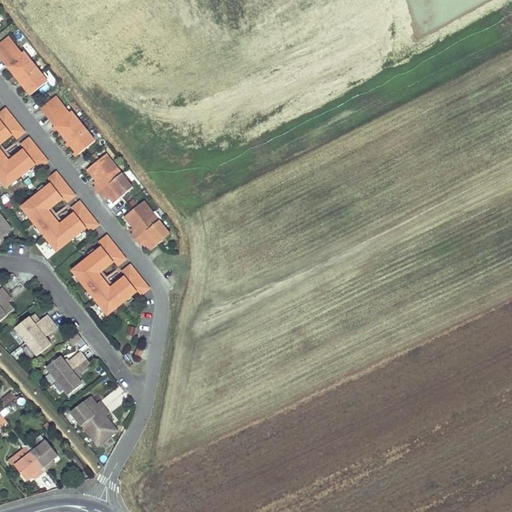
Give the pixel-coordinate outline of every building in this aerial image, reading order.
[(48,82),(25,53),(23,54),(9,37),(0,44),(0,51),(11,64),(10,64),(8,66),(8,67),(31,95),(48,82)] [(11,64),(0,51),(0,57),(8,67),(8,66),(10,64),(11,64)] [(96,142),(72,112),(71,114),(57,96),(44,107),(58,125),(56,126),(55,127),(78,156),(96,142)] [(58,125),(44,107),(41,109),(55,127),(56,126),(58,125)] [(25,133),(5,108),(0,112),(0,120),(12,136),(16,140),(25,133)] [(36,165),(24,150),(12,160),(7,154),(5,150),(1,145),(12,136),(0,120),(0,179),(7,188),(36,165)] [(49,163),(29,138),(20,145),(24,150),(36,165),(40,170),(40,169),(48,163),(49,163)] [(133,188),(107,155),(88,171),(96,182),(99,185),(96,187),(95,188),(104,199),(105,198),(108,196),(110,199),(114,204),(133,188)] [(76,197),(57,173),(56,173),(48,179),(47,180),(51,185),(63,200),(67,204),(75,197),(76,197)] [(55,214),(52,209),(53,209),(63,200),(51,185),(22,208),(57,251),(86,228),(74,213),(62,223),(58,217),(55,214)] [(99,226),(79,201),(79,202),(71,208),(70,209),(74,213),(86,228),(90,233),(99,226)] [(170,233),(144,201),(125,217),(134,228),(136,231),(133,233),(132,234),(141,246),(143,245),(145,243),(146,242),(148,245),(151,249),(170,233)] [(0,242),(13,232),(0,215),(0,242)] [(125,259),(107,236),(106,235),(98,243),(101,246),(113,262),(116,266),(125,259)] [(136,291),(124,276),(112,285),(108,280),(105,276),(101,271),(102,271),(113,262),(101,246),(72,270),(107,314),(136,291)] [(148,288),(149,288),(129,264),(120,271),(121,271),(124,276),(136,291),(137,291),(140,295),(148,288)] [(0,323),(13,313),(7,305),(10,302),(6,297),(0,301),(0,323)] [(26,345),(52,325),(46,318),(37,325),(35,328),(33,325),(29,319),(15,330),(26,345)] [(37,359),(51,348),(47,343),(45,341),(45,340),(48,338),(57,331),(52,325),(26,345),(37,359)] [(127,336),(135,337),(136,328),(128,327),(127,336)] [(141,359),(145,349),(139,346),(135,356),(141,359)] [(84,363),(79,357),(79,356),(75,359),(81,365),(83,363),(84,363)] [(55,386),(81,365),(75,359),(67,366),(64,369),(61,366),(58,361),(43,372),(55,386)] [(89,371),(84,363),(83,363),(81,365),(87,373),(89,371)] [(66,400),(80,390),(77,385),(74,382),(78,380),(87,373),(81,365),(55,386),(66,400)] [(4,407),(15,398),(11,393),(0,402),(4,407)] [(106,409),(101,403),(97,407),(86,393),(67,409),(82,428),(106,409)] [(118,433),(107,418),(111,415),(106,409),(82,428),(98,448),(118,433)] [(59,457),(47,441),(31,453),(46,472),(54,465),(52,462),(59,457)] [(31,453),(27,448),(9,461),(9,462),(14,467),(16,465),(31,453)] [(46,472),(31,453),(16,465),(28,481),(35,475),(38,478),(46,472)]
